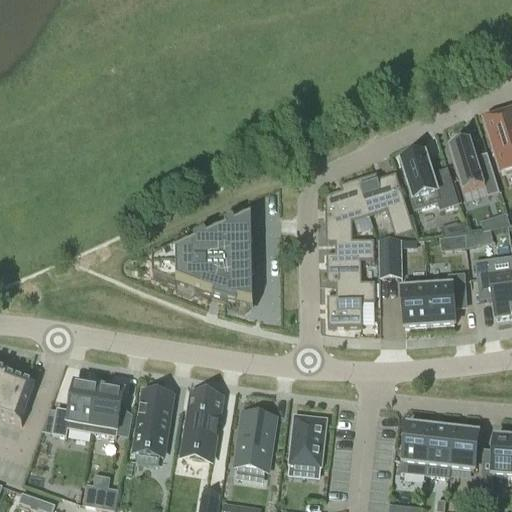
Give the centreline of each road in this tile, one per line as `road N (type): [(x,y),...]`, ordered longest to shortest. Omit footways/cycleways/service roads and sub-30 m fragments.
road 1 (residential): [(511,89),(310,183),(309,369)]
road 2 (residential): [(0,325),(309,369)]
road 3 (residential): [(511,412),(370,398),(368,374)]
road 4 (residential): [(368,374),(511,361)]
